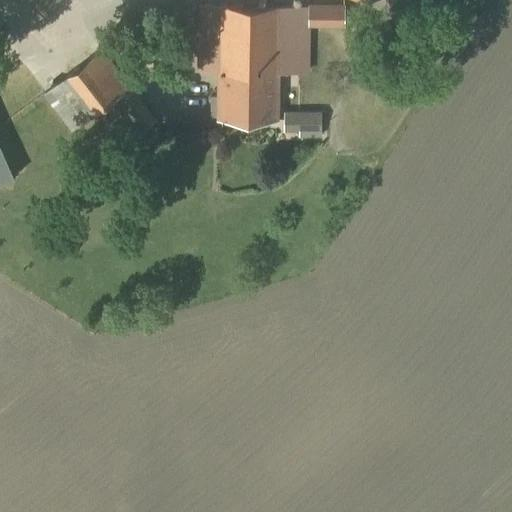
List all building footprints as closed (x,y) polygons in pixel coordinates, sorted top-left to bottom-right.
[(58,0),(0,0),(0,9),(24,34),(58,0)] [(280,4),(201,3),(200,69),(220,70),(220,94),(214,94),(212,96),(212,113),(214,115),(220,115),(220,117),(279,118),(280,4)] [(101,49),(46,92),(74,128),(101,108),(130,85),(101,49)] [(130,85),(101,108),(116,128),(131,117),(141,131),(156,119),(130,85)] [(323,111),(300,111),(300,112),(285,112),(285,129),(300,130),(300,135),(322,135),(323,111)] [(0,181),(19,173),(0,130),(0,181)]
